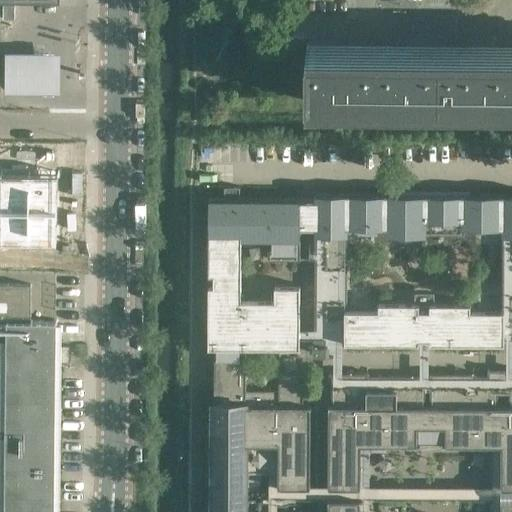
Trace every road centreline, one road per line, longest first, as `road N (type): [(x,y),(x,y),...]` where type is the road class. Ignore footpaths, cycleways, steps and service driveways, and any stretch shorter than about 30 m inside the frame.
road 1 (secondary): [(114,490),(117,0)]
road 2 (residential): [(511,29),(363,27)]
